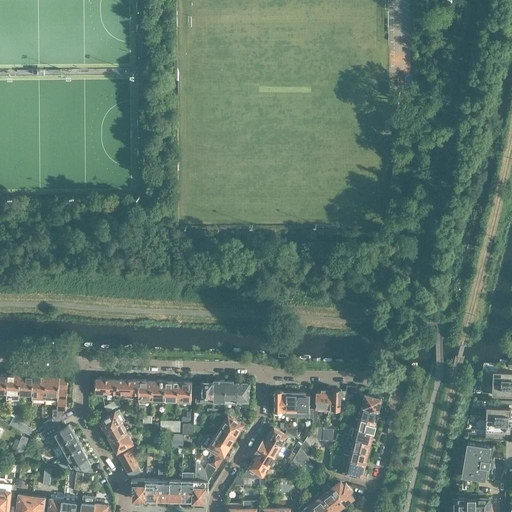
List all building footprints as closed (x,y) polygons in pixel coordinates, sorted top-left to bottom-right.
[(493,378),(493,383),(511,384),(511,372),(498,371),(498,372),(494,372),(493,378)] [(20,393),(20,374),(8,373),(7,392),(20,393)] [(32,394),(33,375),(20,374),(20,393),(32,394)] [(45,400),(46,375),(33,375),(32,394),(32,400),(45,400)] [(60,376),(46,375),(45,400),(57,401),(57,410),(53,410),(52,418),(42,423),(46,430),(64,419),(61,414),(63,413),(63,410),(66,410),(68,378),(60,378),(60,376)] [(118,392),(118,378),(96,377),(96,391),(97,391),(96,394),(103,395),(103,392),(118,392)] [(139,398),(140,379),(118,378),(118,392),(118,395),(134,396),(139,398)] [(153,392),(153,380),(140,379),(139,398),(139,401),(152,401),(153,392)] [(165,399),(166,380),(153,380),(153,392),(152,401),(165,402),(165,399)] [(178,399),(179,381),(166,380),(165,399),(178,399)] [(225,401),(225,380),(214,380),(214,382),(213,400),(225,401)] [(237,398),(237,383),(234,382),(234,381),(225,380),(225,401),(236,401),(237,398)] [(192,381),(179,381),(178,399),(192,399),(192,381)] [(213,400),(214,382),(202,381),(202,386),(197,386),(196,402),(201,402),(201,400),(213,400)] [(249,383),(238,383),(237,401),(237,406),(248,406),(249,401),(249,383)] [(511,384),(493,383),(492,388),(493,388),(492,395),(497,395),(511,396),(511,384)] [(345,402),(347,395),(347,391),(341,391),(341,389),(332,389),(332,390),(328,390),(328,409),(344,409),(345,402)] [(286,411),(286,392),(283,392),(283,390),(274,390),(274,391),(274,411),(286,411)] [(328,409),(328,390),(321,390),(321,391),(317,391),(317,409),(313,409),(313,417),(313,426),(314,426),(318,426),(318,409),(328,409)] [(297,411),(298,392),(286,392),(286,411),(297,411)] [(309,411),(309,417),(313,417),(313,409),(310,409),(310,394),(306,394),(306,392),(298,392),(297,411),(309,411)] [(381,397),(374,395),(365,393),(362,406),(380,410),(382,402),(380,402),(381,397)] [(117,399),(111,402),(114,409),(121,405),(117,399)] [(114,409),(111,402),(104,406),(108,412),(114,409)] [(378,419),(380,410),(362,406),(359,416),(375,420),(376,418),(378,419)] [(486,414),(486,419),(509,420),(509,416),(511,416),(511,408),(491,407),(491,408),(487,407),(487,414),(486,414)] [(105,429),(106,430),(120,422),(114,411),(100,419),(102,422),(102,423),(102,424),(102,426),(103,428),(105,429)] [(243,423),(229,414),(222,426),(237,435),(238,433),(240,432),(241,430),(241,428),(242,427),(241,426),(243,423)] [(375,423),(375,420),(359,416),(357,427),(374,432),(376,423),(375,423)] [(67,425),(64,419),(46,430),(40,433),(43,439),(51,434),(56,444),(75,434),(74,434),(75,433),(73,429),(72,430),(69,424),(67,425)] [(508,424),(509,420),(486,419),(486,424),(486,431),(490,431),(510,432),(511,424),(508,424)] [(111,441),(126,433),(120,422),(106,430),(108,435),(108,436),(109,439),(111,439),(111,441)] [(183,434),(190,434),(194,434),(194,428),(193,428),(190,424),(183,423),(183,434)] [(234,439),(237,435),(222,426),(216,436),(230,445),(232,443),(233,443),(235,440),(234,439)] [(273,426),(267,437),(281,445),(287,435),(276,428),(273,426)] [(297,427),(286,427),(285,431),(297,438),(297,427)] [(318,440),(318,427),(314,427),(305,439),(310,446),(318,440)] [(372,440),(374,432),(357,427),(354,427),(352,433),(349,432),(349,434),(345,433),(345,435),(369,442),(370,440),(372,440)] [(333,429),(323,429),(323,440),(333,440),(333,429)] [(117,451),(132,444),(126,433),(111,441),(114,446),(114,447),(115,450),(117,450),(117,451)] [(76,437),(75,434),(56,444),(62,455),(81,445),(78,441),(79,440),(77,436),(76,437)] [(169,446),(171,446),(183,447),(183,434),(170,434),(169,446)] [(369,444),(369,442),(345,435),(344,438),(348,439),(347,440),(353,442),(351,449),(368,453),(371,445),(369,444)] [(28,438),(23,436),(22,436),(20,442),(25,445),(28,438)] [(228,449),(230,445),(216,436),(210,446),(224,455),(225,453),(227,453),(228,451),(228,449)] [(281,445),(267,437),(265,439),(264,439),(259,446),(272,454),(275,455),(281,445)] [(315,451),(310,446),(305,439),(301,447),(307,455),(307,456),(315,451)] [(489,443),(465,441),(464,454),(466,455),(466,462),(463,462),(462,475),(486,477),(487,464),(489,465),(490,456),(488,456),(489,443)] [(82,448),(81,445),(62,455),(69,467),(74,465),(76,469),(83,470),(91,465),(87,458),(88,457),(84,452),(85,451),(83,447),(82,448)] [(275,455),(272,454),(259,446),(255,453),(257,453),(255,457),(268,466),(275,455)] [(140,457),(135,447),(130,450),(133,455),(135,460),(140,457)] [(310,462),(307,456),(307,455),(301,447),(293,460),(298,467),(300,470),(310,462)] [(366,461),(368,453),(351,449),(349,455),(344,454),(344,455),(340,454),(339,456),(344,458),(343,458),(364,463),(364,461),(366,461)] [(122,460),(133,455),(130,450),(119,455),(122,460)] [(209,456),(211,458),(219,463),(222,459),(212,452),(209,456)] [(135,460),(133,455),(122,460),(125,466),(135,460)] [(264,474),(268,466),(255,457),(249,467),(241,477),(243,477),(252,477),(261,477),(263,477),(264,474)] [(208,493),(209,480),(219,463),(211,458),(209,462),(205,470),(203,467),(201,465),(199,463),(197,462),(197,461),(195,461),(194,480),(194,501),(204,501),(206,499),(206,496),(206,493),(208,493)] [(363,468),(364,463),(343,458),(342,458),(341,464),(346,466),(345,473),(362,477),(364,468),(363,468)] [(138,465),(135,460),(125,466),(128,471),(138,465)] [(298,467),(293,460),(288,469),(292,470),(296,470),(298,467)] [(311,462),(301,470),(305,475),(315,467),(311,462)] [(141,471),(138,465),(128,471),(131,476),(141,471)] [(50,485),(52,469),(45,468),(43,484),(50,485)] [(58,469),(52,469),(50,485),(57,486),(58,469)] [(82,479),(83,473),(83,472),(76,471),(74,488),(81,489),(82,479)] [(289,477),(278,477),(278,492),(289,492),(289,490),(289,477)] [(145,499),(146,478),(132,478),(132,490),(134,490),(134,499),(145,499)] [(158,500),(158,479),(146,478),(145,499),(158,500)] [(169,500),(170,479),(158,479),(158,500),(169,500)] [(181,500),(182,480),(170,479),(169,500),(181,500)] [(194,501),(194,480),(182,480),(181,500),(194,501)] [(341,480),(331,488),(344,505),(345,504),(347,504),(349,502),(349,501),(354,497),(350,492),(352,490),(346,482),(344,484),(341,480)] [(343,506),(344,505),(331,488),(325,493),(322,490),(318,492),(332,511),(334,511),(339,509),(340,509),(342,508),(343,506)] [(7,494),(0,492),(0,511),(9,511),(11,496),(11,491),(8,491),(7,494)] [(332,511),(318,492),(314,495),(317,499),(311,503),(317,511),(332,511)] [(30,511),(33,496),(20,495),(18,507),(18,510),(17,511),(30,511)] [(62,511),(64,499),(56,498),(57,495),(51,495),(49,511),(50,511),(49,511),(62,511)] [(64,495),(64,499),(62,511),(75,511),(77,496),(64,495)] [(43,511),(45,498),(33,496),(30,511),(42,511),(43,510),(43,511)] [(93,511),(95,503),(95,498),(83,497),(81,511),(93,511)] [(459,500),(455,500),(455,511),(488,511),(489,500),(485,500),(485,498),(479,497),(479,500),(476,500),(476,499),(468,499),(468,500),(465,500),(465,497),(459,497),(459,500)] [(317,511),(311,503),(308,499),(298,507),(301,511),(317,511)] [(108,504),(95,503),(93,511),(110,511),(111,509),(108,509),(108,504)]
